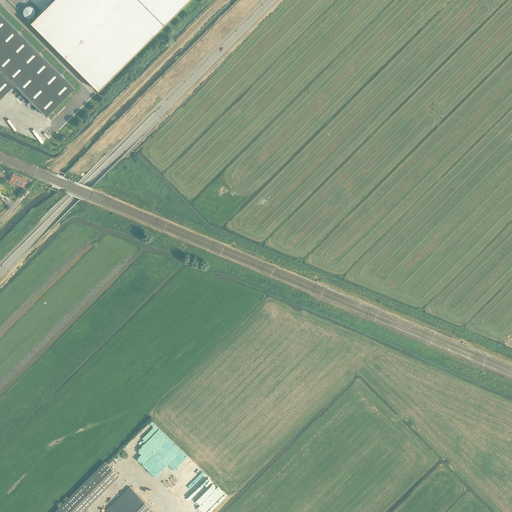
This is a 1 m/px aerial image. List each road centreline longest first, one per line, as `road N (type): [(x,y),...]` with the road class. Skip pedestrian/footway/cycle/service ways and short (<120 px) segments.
road 1 (unclassified): [(273,0),(0,272)]
road 2 (track): [(50,170),(222,0)]
